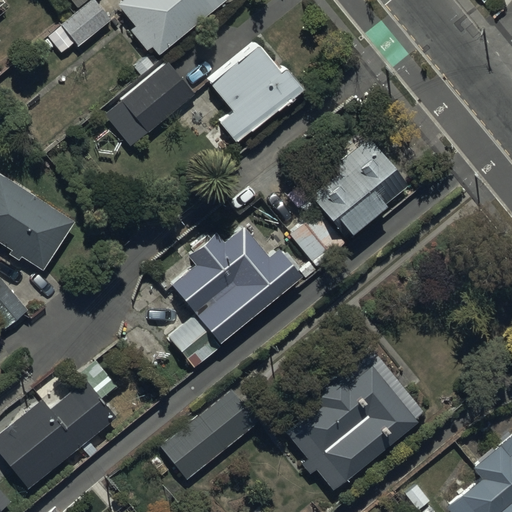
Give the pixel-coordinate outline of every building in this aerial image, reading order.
[(110,22),(92,0),(89,0),(58,25),(77,48),(110,22)] [(66,0),(73,8),(83,0),(66,0)] [(224,0),(121,0),(114,7),(132,28),(127,33),(144,53),(148,49),(155,58),(224,0)] [(217,127),(235,147),(302,89),(284,67),(279,71),(255,44),(206,86),(231,115),(217,127)] [(193,92),(165,59),(100,114),(128,147),(193,92)] [(332,166),(305,189),(342,231),(404,178),(364,131),(329,162),(332,166)] [(7,182),(0,177),(0,247),(7,252),(4,256),(15,263),(17,260),(39,273),(71,222),(32,198),(39,186),(14,171),(7,182)] [(315,211),(287,236),(315,268),(343,244),(315,211)] [(299,272),(276,244),(266,252),(240,222),(221,238),(212,228),(183,253),(192,263),(167,285),(193,315),(166,338),(194,371),(222,347),(217,341),(299,272)] [(2,275),(0,276),(0,332),(28,311),(2,275)] [(421,406),(367,341),(337,365),(335,362),(305,387),(314,398),(280,426),(302,452),(296,457),(306,468),(312,464),(328,483),(421,406)] [(90,364),(0,432),(0,465),(22,495),(113,425),(98,406),(114,394),(90,364)] [(255,419),(227,384),(156,440),(183,475),(255,419)] [(494,436),(466,459),(475,470),(441,498),(451,511),(511,511),(511,424),(495,438),(494,436)]
